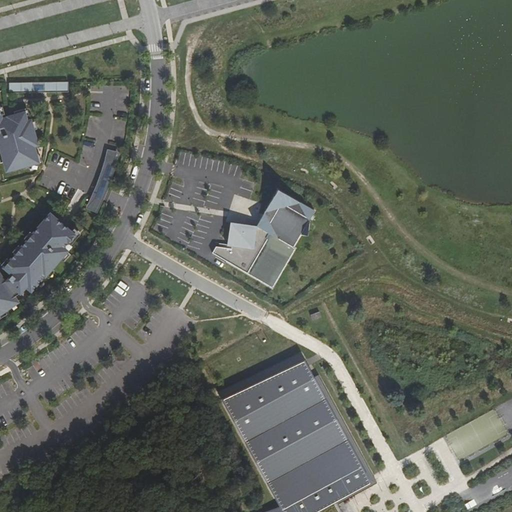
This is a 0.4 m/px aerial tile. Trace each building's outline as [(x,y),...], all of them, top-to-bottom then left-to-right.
[(68,83),(9,84),(9,93),(68,92),(68,83)] [(2,90),(0,90),(0,139),(3,139),(12,174),(47,164),(42,148),(46,146),(38,119),(34,120),(32,111),(9,117),(2,90)] [(108,188),(118,153),(107,150),(97,183),(86,208),(97,211),(108,188)] [(314,211),(278,190),(263,215),(257,226),(231,223),(226,248),(216,247),(212,253),(272,288),(295,249),(293,247),(301,234),(307,235),(309,219),(314,211)] [(39,292),(77,251),(74,246),(85,234),(58,211),(4,270),(0,272),(0,319),(25,303),(21,296),(26,292),(29,294),(34,289),(39,292)] [(220,397),(282,511),(275,511),(342,511),(338,504),(377,483),(318,374),(313,377),(301,354),(220,397)]
